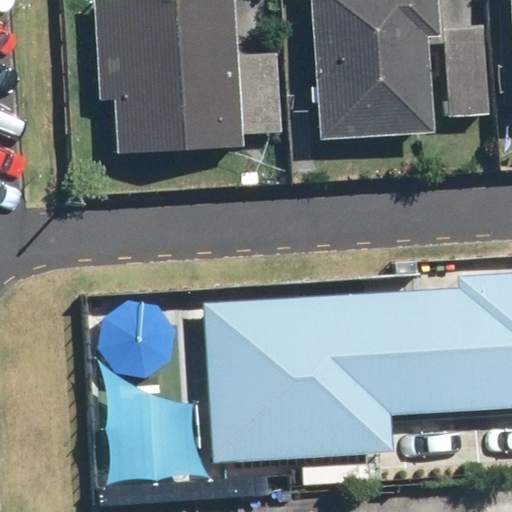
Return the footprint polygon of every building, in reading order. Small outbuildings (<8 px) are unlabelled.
[(242,0),(101,0),(104,98),(122,98),(124,154),(247,151),(247,134),(287,133),(286,54),(244,55),(242,0)] [(443,0),(323,0),(320,129),(440,132),(443,0)] [(494,29),(451,28),(450,113),(493,114),(494,29)] [(463,290),(209,300),(215,463),(396,456),(394,409),(511,404),(511,275),(463,277),(463,290)] [(155,358),(159,299),(102,295),(99,355),(155,358)]
